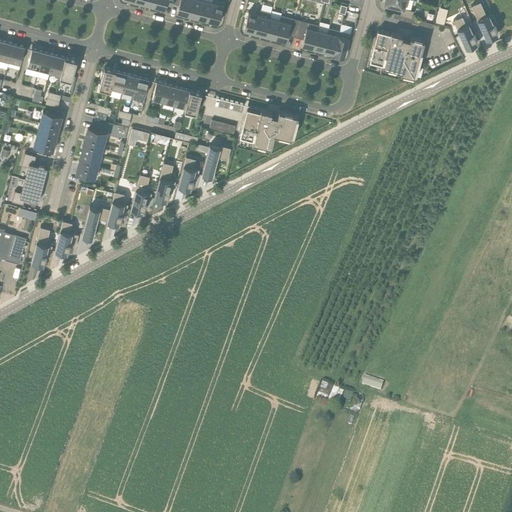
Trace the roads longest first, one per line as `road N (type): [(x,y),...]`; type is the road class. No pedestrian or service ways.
road 1 (unclassified): [(0,316),(352,127),(511,51)]
road 2 (residential): [(52,211),(93,47)]
road 3 (residential): [(351,74),(337,110),(215,80)]
road 4 (residential): [(225,41),(351,74)]
road 5 (residential): [(215,80),(93,47)]
road 6 (residential): [(104,9),(225,41)]
